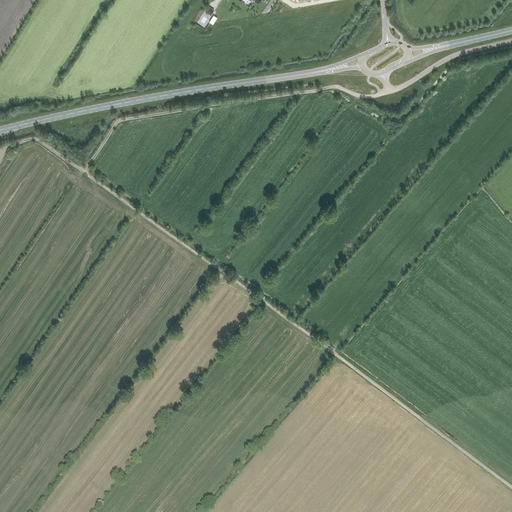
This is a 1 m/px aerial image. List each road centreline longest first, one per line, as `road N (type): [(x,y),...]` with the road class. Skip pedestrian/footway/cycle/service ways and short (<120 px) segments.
road 1 (track): [(381,94),(334,86),(120,120),(86,169),(511,487)]
road 2 (primary): [(0,130),(316,72)]
road 3 (unclassified): [(389,91),(454,55),(511,40)]
